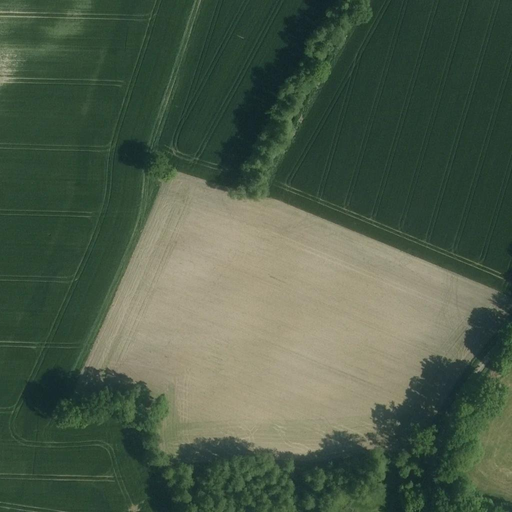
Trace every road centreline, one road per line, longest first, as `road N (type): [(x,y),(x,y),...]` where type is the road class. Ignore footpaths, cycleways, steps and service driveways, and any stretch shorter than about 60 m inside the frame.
road 1 (track): [(75,392),(149,208),(146,162),(198,0)]
road 2 (unclassified): [(417,511),(441,423),(511,325)]
